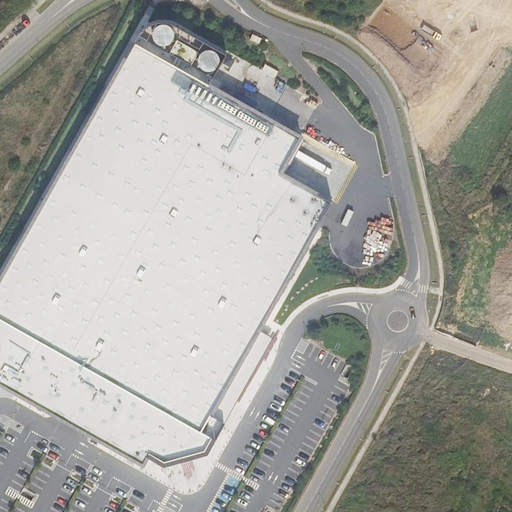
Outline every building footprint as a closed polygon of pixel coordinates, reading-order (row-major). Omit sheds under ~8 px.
[(141,38),(138,44),(159,54),(162,48),(141,38)] [(178,41),(171,54),(191,65),(197,53),(178,41)] [(303,141),(137,47),(0,284),(0,384),(148,468),(154,459),(165,465),(207,455),(216,440),(201,435),(331,205),(280,174),(303,141)] [(0,407),(0,511),(281,511),(364,374),(293,331),(197,506),(157,485),(117,463),(77,442),(34,420),(8,406),(0,407)] [(256,345),(265,351),(273,338),(263,332),(256,345)]
